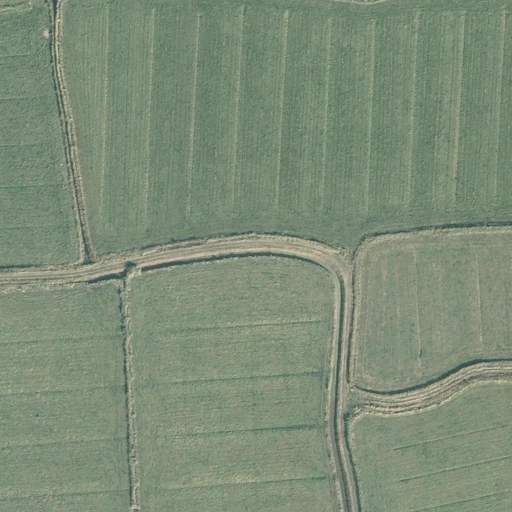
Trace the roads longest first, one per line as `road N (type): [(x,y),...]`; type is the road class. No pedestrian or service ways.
road 1 (track): [(345,397),(348,284),(343,263),(320,249),(233,246),(0,280)]
road 2 (track): [(345,397),(381,409),(414,407),(477,379),(511,377)]
